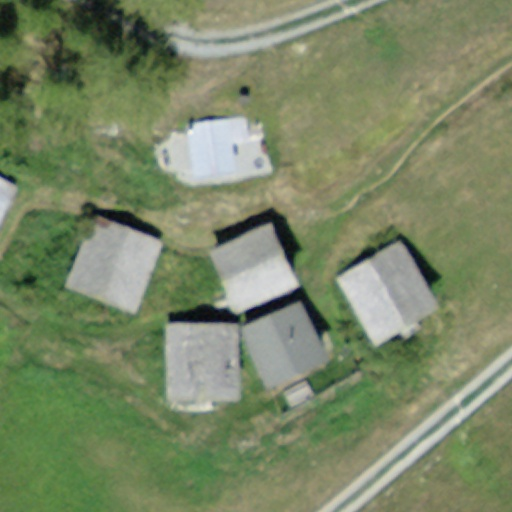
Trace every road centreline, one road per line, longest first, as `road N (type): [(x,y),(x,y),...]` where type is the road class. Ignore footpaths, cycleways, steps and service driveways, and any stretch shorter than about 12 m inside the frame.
road 1 (track): [(351,0),(231,41),(179,39),(101,0)]
road 2 (track): [(333,511),(511,364)]
